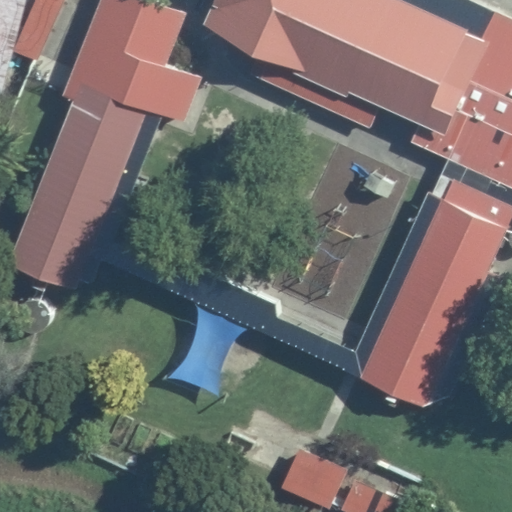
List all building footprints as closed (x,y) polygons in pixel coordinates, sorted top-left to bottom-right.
[(0,0),(0,98),(22,0),(0,0)] [(179,8),(156,0),(95,0),(4,259),(92,290),(157,108),(186,118),(203,71),(162,56),(179,8)] [(66,0),(39,0),(19,43),(41,54),(66,0)] [(511,29),(450,0),(209,0),(200,20),(511,168),(511,167),(511,29)] [(511,219),(511,207),(432,172),(347,360),(432,398),(511,219)] [(304,418),(332,360),(122,259),(94,318),(304,418)] [(304,448),(290,478),(365,511),(400,511),(408,495),(304,448)]
